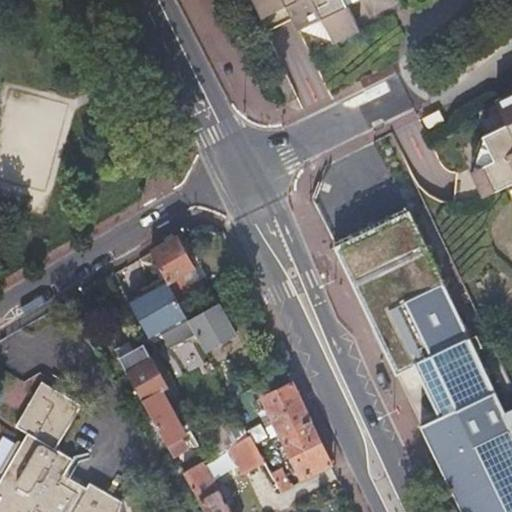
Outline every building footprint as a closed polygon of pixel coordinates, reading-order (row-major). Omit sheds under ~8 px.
[(339,3),(345,0),(246,0),(253,14),(277,3),(289,27),(313,15),(325,40),(350,27),(339,3)] [(289,27),(325,40),(313,15),(289,27)] [(511,94),(497,102),(508,126),(485,138),(472,175),(484,199),(508,187),(511,185),(511,94)] [(477,121),(473,114),(468,116),(472,124),(477,121)] [(436,115),(428,119),(433,129),(441,125),(436,115)] [(150,251),(151,255),(178,241),(176,237),(150,251)] [(178,241),(151,255),(167,282),(177,302),(192,294),(181,275),(193,268),(178,241)] [(440,277),(407,293),(432,349),(414,357),(429,389),(438,408),(442,415),(423,424),(465,511),(511,511),(511,405),(508,408),(440,277)] [(167,282),(128,303),(149,340),(161,334),(168,347),(194,333),(188,321),(187,320),(178,303),(177,302),(167,282)] [(219,304),(188,321),(194,333),(205,352),(235,335),(219,304)] [(91,309),(75,317),(89,343),(105,333),(91,309)] [(130,350),(118,357),(172,455),(188,446),(183,439),(192,434),(185,422),(181,424),(160,388),(165,386),(141,344),(130,350)] [(127,345),(115,352),(118,357),(130,350),(127,345)] [(116,511),(120,498),(102,488),(87,479),(85,483),(63,470),(71,458),(53,447),(79,403),(39,380),(14,425),(26,431),(0,475),(0,511),(116,511)] [(239,383),(225,389),(231,400),(244,393),(239,383)] [(308,419),(291,383),(261,398),(278,433),(308,419)] [(438,408),(429,389),(426,391),(424,392),(423,394),(423,396),(422,398),(423,401),(424,403),(425,405),(426,406),(428,407),(430,408),(432,409),(434,409),(436,408),(438,408)] [(227,421),(200,435),(211,455),(227,446),(249,434),(241,419),(229,426),(227,421)] [(308,419),(278,433),(302,481),(331,467),(308,419)] [(249,434),(227,446),(243,473),(264,462),(261,456),(255,445),(249,434)] [(204,511),(228,511),(200,461),(182,471),(204,511)] [(273,478),(280,491),(292,486),(282,467),(271,472),(274,477),(273,478)]
